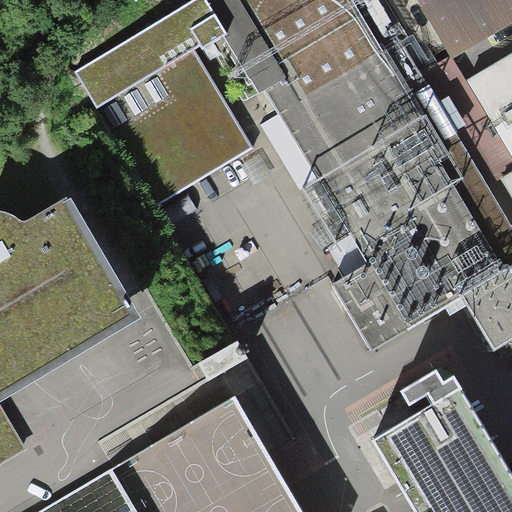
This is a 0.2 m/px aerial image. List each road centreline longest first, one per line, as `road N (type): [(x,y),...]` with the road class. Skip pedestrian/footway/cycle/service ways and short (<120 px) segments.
road 1 (residential): [(511,416),(456,322),(359,377)]
road 2 (residential): [(359,377),(249,186)]
road 3 (residential): [(359,377),(309,406),(357,492),(320,511)]
